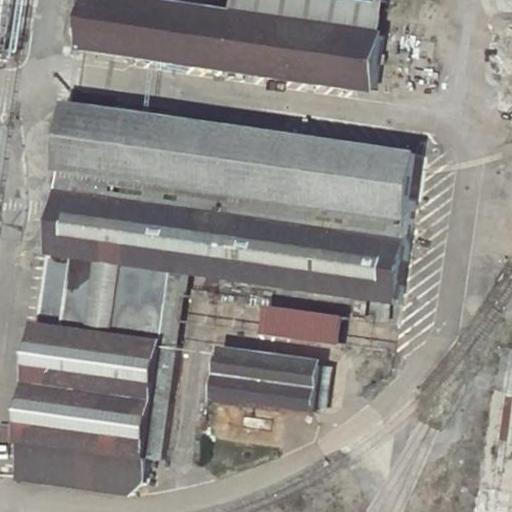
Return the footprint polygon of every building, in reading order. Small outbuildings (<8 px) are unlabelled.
[(382,36),(231,16),(186,10),(114,0),(90,0),(81,54),(375,96),(382,36)] [(386,3),(363,0),(233,0),(231,16),(382,36),(386,3)] [(178,271),(194,273),(398,299),(417,152),(75,106),(20,475),(148,491),(152,462),(159,405),(177,407),(183,363),(165,361),(178,271)] [(178,271),(165,361),(183,363),(194,273),(178,271)] [(270,304),(266,330),(342,337),(344,313),(270,304)] [(215,395),(318,410),(326,363),(224,349),(215,395)] [(511,511),(511,386),(492,384),(474,511),(511,511)] [(159,405),(152,462),(170,464),(177,407),(159,405)]
